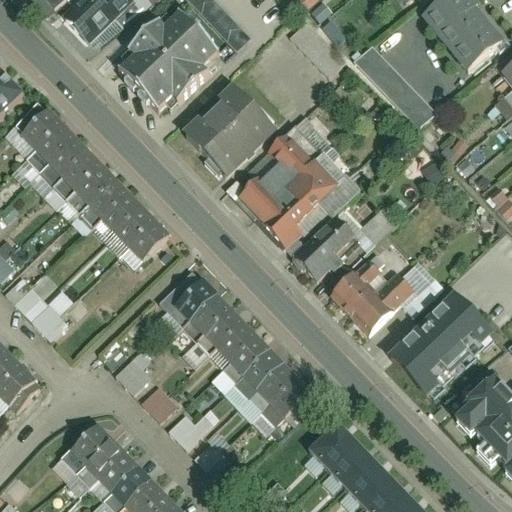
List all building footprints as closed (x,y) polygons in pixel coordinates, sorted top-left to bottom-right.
[(498,56),(460,0),(454,0),(425,20),(464,79),(498,56)] [(93,1),(64,21),(80,44),(109,24),(93,1)] [(126,68),(165,116),(222,70),(183,22),(126,68)] [(288,44),(330,81),(343,66),(301,30),(288,44)] [(418,133),(436,115),(370,49),(352,67),(418,133)] [(0,67),(0,128),(30,100),(0,67)] [(511,77),(502,86),(511,98),(511,77)] [(190,132),(225,177),(277,137),(242,92),(190,132)] [(19,139),(140,270),(168,245),(47,113),(19,139)] [(242,199),(283,247),(337,201),(288,144),(269,161),(276,170),(242,199)] [(359,249),(339,226),(300,260),(320,283),(359,249)] [(0,287),(15,273),(9,266),(18,258),(6,245),(0,250),(0,287)] [(333,297),(371,342),(417,304),(397,280),(375,298),(358,277),(333,297)] [(29,292),(22,283),(4,299),(48,349),(67,332),(57,320),(72,307),(62,296),(47,308),(43,303),(56,291),(44,278),(29,292)] [(175,313),(279,428),(309,401),(205,286),(175,313)] [(392,364),(428,401),(491,341),(456,304),(392,364)] [(0,405),(16,421),(41,396),(0,355),(0,405)] [(132,400),(150,383),(141,374),(150,366),(140,356),(114,381),(132,400)] [(139,409),(158,429),(178,411),(159,391),(139,409)] [(471,401),(449,421),(511,489),(511,429),(493,409),(485,416),(471,401)] [(193,428),(184,419),(166,437),(186,456),(218,425),(208,414),(193,428)] [(417,511),(336,429),(307,457),(361,511),(417,511)] [(122,511),(174,511),(100,435),(73,461),(122,511)] [(216,482),(239,460),(218,437),(195,459),(216,482)] [(276,486),(256,506),(262,511),(293,511),(283,502),(287,497),(276,486)]
